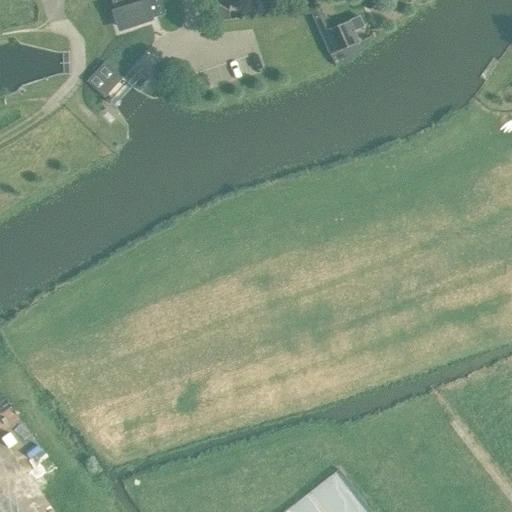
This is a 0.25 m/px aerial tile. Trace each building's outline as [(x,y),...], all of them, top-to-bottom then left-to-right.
[(110,0),(120,29),(149,19),(164,15),(159,0),(110,0)] [(220,5),(212,7),(217,21),(230,20),(229,11),(220,5)] [(359,42),(349,21),(330,29),(321,7),(310,12),(329,55),(359,42)] [(152,42),(137,80),(157,88),(172,50),(152,42)] [(122,78),(104,62),(86,81),(104,98),(122,78)]
